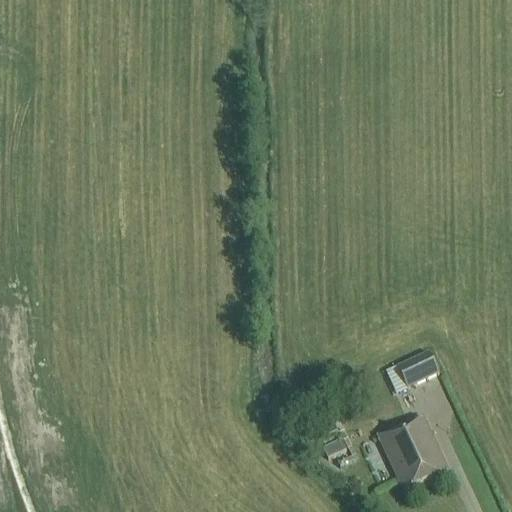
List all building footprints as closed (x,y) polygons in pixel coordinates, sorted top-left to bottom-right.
[(429,355),(397,369),(407,392),(439,377),(429,355)] [(336,420),(330,407),(307,418),(314,431),(336,420)] [(404,494),(447,472),(422,420),(409,426),(409,424),(378,438),(404,494)] [(324,446),(339,440),(335,432),(320,438),(324,446)] [(328,463),(346,454),(342,444),(324,453),(328,463)]
